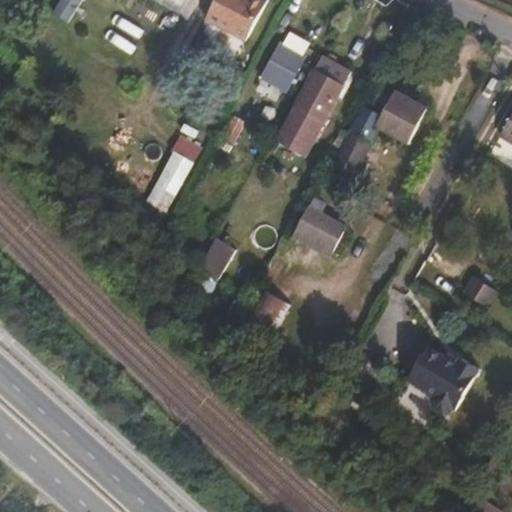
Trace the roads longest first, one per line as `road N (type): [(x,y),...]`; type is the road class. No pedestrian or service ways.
road 1 (unknown): [(511,78),(393,278)]
road 2 (secondary): [(148,511),(0,379)]
road 3 (secondary): [(0,429),(91,511)]
